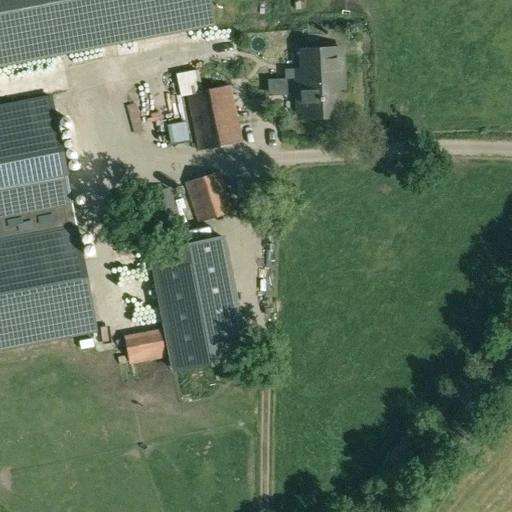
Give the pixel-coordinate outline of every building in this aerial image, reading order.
[(208,0),(0,0),(0,65),(214,25),(208,0)] [(296,79),(298,118),(338,116),(336,78),(342,78),(341,48),(301,50),(302,79),(296,79)] [(198,70),(177,74),(180,96),(188,95),(199,150),(241,143),(230,86),(202,91),(198,70)] [(267,90),(286,89),(286,76),(267,77),(267,90)] [(0,348),(96,330),(96,329),(74,333),(54,229),(76,225),(51,97),(0,106),(0,348)] [(189,143),(185,122),(182,122),(167,125),(169,135),(171,146),(189,143)] [(218,172),(185,183),(198,222),(232,211),(218,172)] [(161,247),(184,239),(168,189),(145,196),(161,247)] [(189,243),(210,239),(207,228),(187,232),(189,243)] [(151,250),(174,370),(245,357),(222,237),(151,250)] [(164,354),(159,329),(124,336),(129,361),(164,354)]
